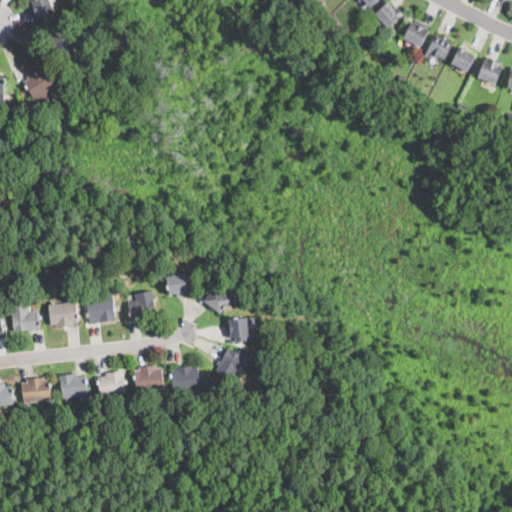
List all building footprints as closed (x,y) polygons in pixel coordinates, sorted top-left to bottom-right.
[(53,15),(46,18),(42,20),(40,16),(39,17),(32,0),(50,0),(55,11),(51,12),(53,15)] [(326,5),(320,10),(317,6),(322,1),(326,5)] [(388,1),(395,9),(398,7),(403,13),(389,27),(385,22),(381,26),(375,19),(378,17),(375,13),(388,1)] [(421,21),(425,23),(429,25),(427,29),(428,30),(420,46),(419,45),(403,38),(412,20),(415,22),(416,19),(421,21)] [(69,58),(68,61),(49,53),(53,45),(50,44),(56,28),(78,37),(69,58)] [(449,36),(447,38),(453,42),(444,59),(431,52),(429,57),(425,55),(425,54),(436,33),(442,36),(444,33),(449,36)] [(472,62),(468,71),(451,62),(460,45),(467,49),(466,50),(476,55),(472,62)] [(491,58),(500,62),(500,64),(503,66),(496,83),(477,75),(484,59),(487,60),(488,57),(491,58)] [(51,70),(55,76),(59,83),(34,98),(33,97),(24,81),(29,78),(27,75),(41,67),(43,70),(49,66),(51,70)] [(406,78),(403,83),(397,80),(401,75),(406,78)] [(426,91),(423,97),(418,95),(420,89),(426,91)] [(467,105),(465,113),(457,110),(460,102),(467,105)] [(186,275),(190,274),(193,285),(187,286),(188,290),(182,291),(182,294),(178,295),(177,292),(170,294),(166,277),(185,272),(186,275)] [(221,311),(220,313),(205,301),(208,297),(205,294),(212,285),(231,299),(221,311)] [(91,323),(89,324),(86,300),(107,297),(106,290),(113,289),(117,320),(91,323)] [(155,316),(153,316),(139,319),(139,317),(131,318),(130,316),(128,316),(126,309),(129,309),(128,302),(137,300),(136,293),(150,290),(152,290),(157,315),(155,316)] [(77,302),(79,321),(73,321),(73,324),(57,326),(57,324),(51,324),(49,304),(51,304),(50,301),(54,301),(54,303),(77,301),(77,302)] [(29,305),(29,311),(38,310),(40,327),(34,328),(34,331),(14,333),(12,314),(11,314),(10,306),(29,304),(29,305)] [(247,335),(247,340),(236,341),(236,337),(231,337),(230,317),(248,316),(249,335),(247,335)] [(251,359),(248,363),(239,382),(216,370),(219,364),(217,363),(219,361),(220,359),(222,360),(229,347),(251,359)] [(156,364),(157,367),(162,366),(164,389),(147,390),(148,397),(139,398),(138,391),(137,391),(136,389),(135,370),(139,370),(139,366),(156,364)] [(191,365),(191,368),(198,368),(198,387),(172,388),(172,370),(178,370),(177,366),(191,365)] [(104,395),(101,395),(99,376),(106,375),(106,373),(124,371),(126,393),(104,395)] [(77,375),(77,376),(87,375),(89,395),(69,396),(69,400),(66,400),(66,398),(63,398),(61,375),(76,374),(77,375)] [(44,378),(44,379),(48,378),(50,400),(24,401),(23,382),(27,382),(27,379),(44,378)] [(0,385),(5,385),(11,385),(12,403),(2,404),(2,406),(0,406),(0,385)]
